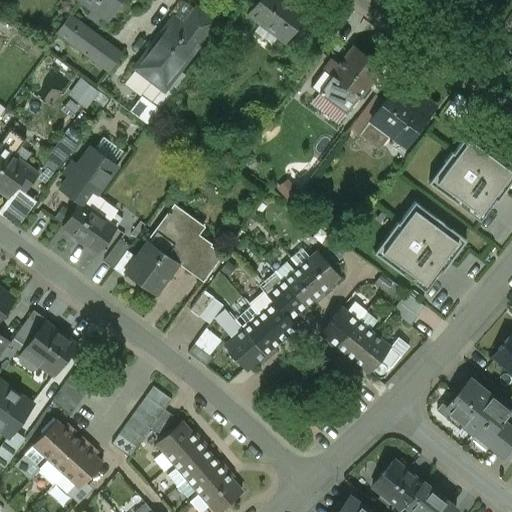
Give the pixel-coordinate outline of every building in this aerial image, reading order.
[(120,0),(81,0),(107,19),(120,0)] [(306,15),(286,0),(259,0),(247,17),(284,45),(306,15)] [(211,25),(194,12),(182,27),(199,40),(211,25)] [(122,55),(69,16),(55,35),(108,74),(122,55)] [(171,19),(123,85),(150,105),(164,87),(199,40),(182,27),(171,19)] [(381,70),(352,48),(339,66),(330,60),(323,70),(360,98),(381,70)] [(277,67),(265,83),(277,91),(289,75),(277,67)] [(87,108),(101,91),(83,76),(69,93),(87,108)] [(333,99),(303,77),(281,107),(310,129),(333,99)] [(164,87),(150,105),(160,111),(173,93),(164,87)] [(412,106),(392,92),(372,120),(391,134),(390,135),(406,146),(434,108),(419,97),(412,106)] [(463,128),(477,108),(458,94),(443,113),(463,128)] [(49,138),(67,118),(45,98),(27,118),(49,138)] [(511,164),(469,132),(453,153),(452,152),(444,162),(450,167),(436,186),(430,181),(428,183),(480,221),(496,200),(497,202),(505,192),(498,187),(511,168),(511,164)] [(62,138),(47,157),(59,165),(73,146),(62,138)] [(37,176),(0,148),(0,191),(10,199),(19,187),(26,191),(37,176)] [(116,167),(90,148),(60,189),(78,202),(79,203),(81,204),(91,191),(96,194),(116,167)] [(3,202),(3,218),(28,217),(28,202),(3,202)] [(466,241),(414,202),(398,223),(397,222),(390,232),(396,237),(381,256),(375,252),(374,253),(425,291),(441,270),(442,272),(450,262),(443,257),(458,237),(464,242),(466,241)] [(81,204),(79,203),(70,214),(63,224),(61,226),(97,252),(114,228),(81,204)] [(61,208),(54,218),(63,224),(70,214),(61,208)] [(192,221),(174,208),(169,214),(168,213),(166,216),(167,217),(125,272),(154,294),(177,264),(190,274),(209,248),(210,247),(186,229),(192,221)] [(347,250),(329,236),(322,245),(340,259),(347,250)] [(115,266),(131,244),(122,237),(106,259),(115,266)] [(209,248),(190,274),(203,283),(221,257),(209,248)] [(302,249),(290,259),(298,269),(299,268),(311,258),(302,249)] [(311,258),(299,268),(321,294),(340,277),(318,252),(311,258)] [(287,262),(275,272),(283,282),(295,272),(287,262)] [(321,294),(299,268),(298,269),(295,272),(283,282),(305,307),(321,294)] [(275,272),(264,282),(272,292),(283,282),(275,272)] [(216,297),(228,282),(220,275),(208,290),(216,297)] [(400,289),(381,275),(374,284),(393,298),(400,289)] [(305,307),(283,282),(272,292),(268,295),(297,328),(297,327),(291,320),(305,307)] [(0,319),(14,301),(0,291),(0,319)] [(204,292),(190,310),(200,317),(214,299),(204,292)] [(425,307),(406,293),(399,303),(418,317),(425,307)] [(297,328),(268,295),(267,296),(274,303),(271,306),(259,316),(281,341),(297,328)] [(262,297),(251,307),(259,316),(271,306),(262,297)] [(214,299),(200,317),(209,325),(223,306),(214,299)] [(354,302),(346,312),(358,322),(366,312),(354,302)] [(418,317),(399,303),(392,312),(410,326),(418,317)] [(251,307),(239,317),(248,326),(259,316),(251,307)] [(341,308),(320,334),(337,348),(358,322),(346,312),(341,308)] [(34,311),(11,343),(10,344),(22,353),(45,323),(47,320),(34,311)] [(378,322),(366,312),(358,322),(370,331),(378,322)] [(281,341),(259,316),(248,326),(244,329),(244,330),(266,355),(281,341)] [(236,320),(224,330),(232,340),(244,330),(244,329),(236,320)] [(358,322),(337,348),(353,361),(374,335),(370,331),(358,322)] [(45,323),(22,353),(21,356),(22,362),(31,369),(38,368),(40,366),(54,376),(56,373),(57,374),(77,346),(45,323)] [(208,326),(196,343),(211,354),(224,338),(208,326)] [(232,340),(225,346),(247,371),(266,355),(244,330),(232,340)] [(374,335),(353,361),(369,374),(380,360),(390,349),(390,348),(374,335)] [(511,335),(494,356),(511,371),(511,335)] [(11,343),(0,336),(0,357),(10,344),(11,343)] [(213,358),(195,344),(188,354),(206,368),(213,358)] [(401,357),(390,349),(380,360),(391,369),(401,357)] [(125,367),(106,353),(100,363),(118,376),(125,367)] [(118,376),(100,363),(92,373),(111,386),(118,376)] [(86,382),(73,373),(72,374),(66,383),(85,396),(92,387),(86,382)] [(111,386),(92,373),(86,382),(92,387),(104,396),(111,386)] [(0,430),(8,436),(32,404),(0,379),(0,430)] [(498,403),(470,381),(449,406),(445,410),(456,419),(474,434),(476,435),(476,434),(488,444),(488,445),(503,457),(511,445),(511,429),(510,428),(511,425),(511,411),(499,402),(498,403)] [(85,396),(66,383),(59,392),(78,406),(85,396)] [(172,401),(153,387),(146,397),(165,410),(172,401)] [(78,406),(59,392),(52,402),(71,415),(78,406)] [(165,410),(146,397),(139,406),(158,420),(165,410)] [(456,419),(445,410),(449,406),(444,402),(437,411),(452,424),(456,419)] [(158,420),(139,406),(132,416),(151,429),(158,420)] [(174,417),(165,410),(158,420),(151,429),(161,436),(174,417)] [(151,429),(132,416),(125,425),(144,439),(151,429)] [(56,421),(33,445),(49,460),(71,435),(56,421)] [(182,422),(157,445),(173,464),(198,442),(182,422)] [(144,439),(125,425),(119,435),(137,449),(144,439)] [(71,435),(49,460),(64,474),(87,449),(71,435)] [(137,449),(119,435),(112,445),(130,458),(137,449)] [(198,442),(173,464),(186,479),(211,457),(198,442)] [(87,449),(64,474),(80,488),(102,464),(87,449)] [(211,457),(186,479),(199,494),(225,472),(211,457)] [(394,461),(372,487),(401,511),(405,505),(423,483),(394,461)] [(225,472),(199,494),(214,511),(217,511),(226,505),(229,508),(239,500),(236,496),(241,491),(225,472)] [(454,511),(456,510),(423,483),(405,505),(413,511),(454,511)] [(367,511),(349,498),(338,511),(367,511)]
